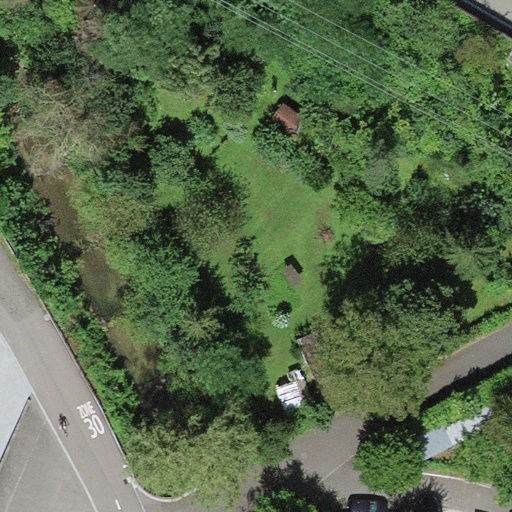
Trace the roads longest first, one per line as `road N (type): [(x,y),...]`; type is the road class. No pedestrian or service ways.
road 1 (track): [(294,470),(511,344)]
road 2 (residential): [(0,291),(119,511)]
